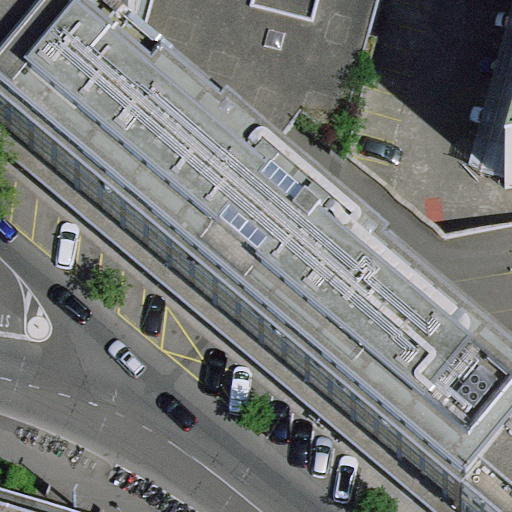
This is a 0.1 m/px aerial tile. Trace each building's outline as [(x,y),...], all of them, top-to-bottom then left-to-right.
[(130,55),(50,0),(0,0),(0,130),(217,314),(308,203),(268,170),(130,55)] [(50,0),(130,55),(144,0),(50,0)] [(144,0),(130,55),(268,170),(305,128),(341,158),(384,0),(144,0)] [(466,511),(511,459),(511,376),(308,203),(217,314),(454,511),(466,511)] [(511,511),(511,459),(466,511),(511,511)]
